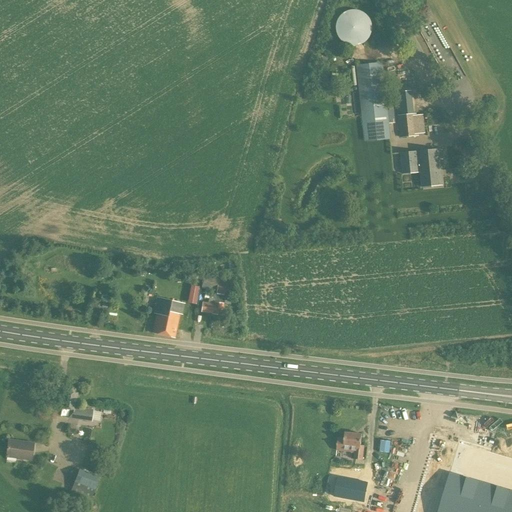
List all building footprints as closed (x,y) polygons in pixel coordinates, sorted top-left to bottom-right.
[(344,43),(349,45),(354,46),(360,45),(365,42),(369,38),(371,33),(372,27),(371,22),(368,17),(364,13),(359,11),(353,10),(348,11),(343,14),(339,18),(337,23),(336,29),(337,34),(340,39),(344,43)] [(364,142),(391,139),(382,64),(356,66),(364,142)] [(414,115),(398,116),(397,116),(399,137),(427,135),(425,114),(414,115)] [(422,188),(442,186),(438,150),(400,154),(402,174),(420,173),(422,188)] [(196,303),(197,286),(189,285),(187,303),(196,303)] [(216,293),(230,295),(231,287),(217,285),(216,293)] [(182,314),(184,304),(157,298),(154,314),(157,314),(153,333),(174,338),(180,314),(182,314)] [(220,316),(222,304),(214,303),(214,305),(202,303),(201,311),(213,313),(212,315),(220,316)] [(60,409),(69,410),(74,411),(75,407),(77,393),(63,391),(60,409)] [(77,407),(75,407),(74,411),(69,410),(68,418),(91,422),(92,409),(77,407)] [(336,450),(354,452),(354,459),(362,460),(364,446),(360,445),(362,434),(344,433),(344,439),(338,438),(336,450)] [(31,462),(34,443),(7,439),(5,458),(31,462)] [(89,503),(99,477),(79,469),(68,495),(89,503)] [(511,511),(511,490),(450,472),(438,511),(511,511)] [(366,499),(368,479),(339,476),(337,496),(366,499)]
